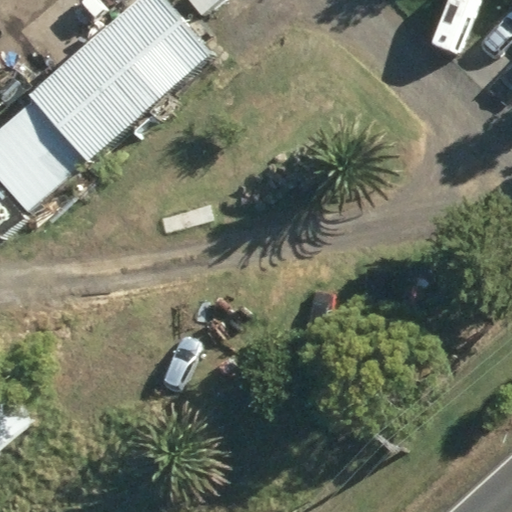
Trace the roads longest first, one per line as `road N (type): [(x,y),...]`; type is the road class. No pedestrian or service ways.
road 1 (unknown): [(0,312),(343,251)]
road 2 (unknown): [(511,200),(407,47),(363,0)]
road 3 (unknown): [(343,251),(511,206)]
